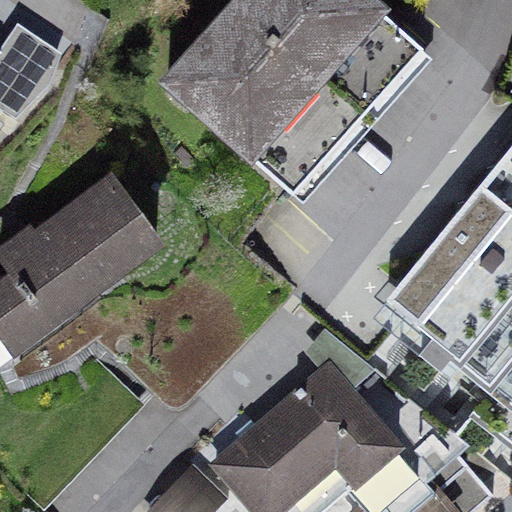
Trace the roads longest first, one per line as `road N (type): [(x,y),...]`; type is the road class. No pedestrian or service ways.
road 1 (residential): [(320,286),(460,98),(489,0)]
road 2 (residential): [(112,511),(206,420)]
